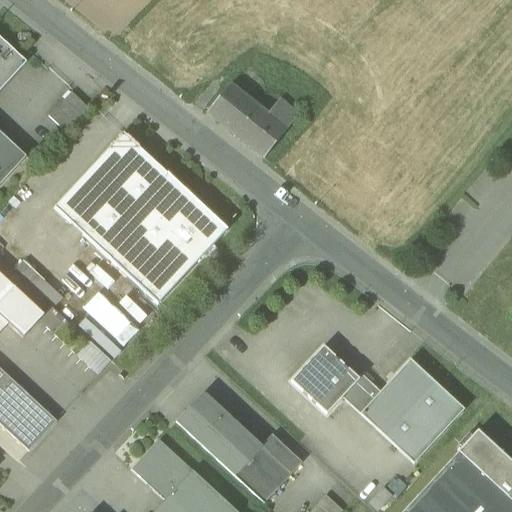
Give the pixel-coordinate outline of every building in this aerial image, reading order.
[(0,40),(0,91),(26,64),(0,40)] [(206,114),(263,160),(285,132),(266,117),(229,87),(206,114)] [(47,118),(64,134),(87,110),(70,94),(47,118)] [(266,117),(285,132),(298,117),(278,101),(266,117)] [(0,186),(25,159),(0,135),(0,186)] [(111,265),(157,307),(226,232),(166,176),(122,136),(53,210),(111,264),(111,265)] [(22,260),(13,270),(54,307),(63,298),(22,260)] [(0,427),(28,453),(55,424),(0,372),(0,320),(7,327),(22,340),(43,317),(0,277),(0,427)] [(96,293),(80,309),(122,347),(138,331),(96,293)] [(84,318),(75,327),(114,361),(122,352),(84,318)] [(87,342),(74,356),(97,377),(109,363),(87,342)] [(325,417),(341,400),(358,381),(357,381),(322,348),(289,383),(325,417)] [(409,362),(379,394),(359,416),(413,466),(463,412),(409,362)] [(341,400),(359,416),(379,394),(361,377),(357,381),(358,381),(341,400)] [(175,424),(233,479),(260,449),(241,431),(245,426),(236,418),(232,422),(202,395),(175,424)] [(457,454),(511,504),(511,466),(476,433),(457,454)] [(270,437),(260,449),(233,479),(263,506),(300,465),(270,437)] [(131,471),(164,502),(191,472),(158,442),(131,471)] [(511,511),(511,504),(457,454),(403,511),(511,511)] [(233,511),(191,472),(164,502),(154,511),(233,511)] [(323,496),(308,511),(338,511),(339,511),(323,496)]
